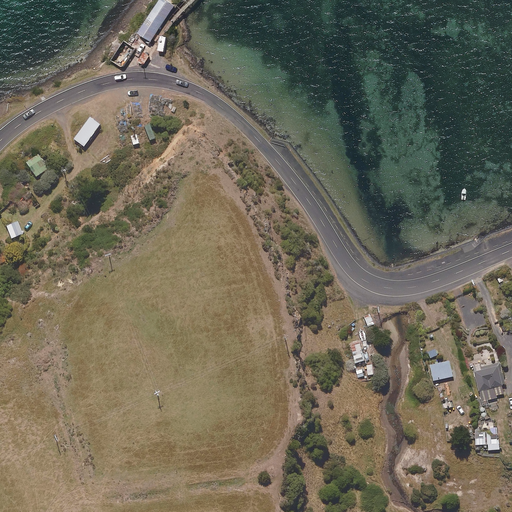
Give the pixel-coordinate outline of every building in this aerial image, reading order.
[(175,5),(166,0),(159,0),(138,32),(151,41),(175,5)] [(204,51),(189,37),(185,41),(188,44),(181,51),(192,63),(204,51)] [(173,99),(165,99),(165,112),(173,112),(173,99)] [(100,124),(90,117),(74,139),(84,147),(100,124)] [(48,168),(38,154),(25,163),(36,177),(48,168)] [(24,233),(19,221),(7,226),(12,238),(24,233)] [(371,315),(364,317),(366,327),(374,325),(371,315)] [(359,341),(350,344),(355,363),(364,361),(359,341)] [(488,343),(477,346),(478,352),(470,354),(482,402),(497,398),(497,396),(504,394),(501,385),(505,384),(496,349),(495,348),(495,347),(494,347),(494,346),(493,346),(493,345),(492,345),(492,344),(491,344),(490,344),(490,343),(489,343),(488,343)] [(435,347),(426,351),(430,360),(439,356),(435,347)] [(453,377),(449,361),(429,365),(433,381),(453,377)] [(489,445),(489,447),(493,447),(493,444),(497,444),(497,428),(479,428),(475,428),(475,432),(457,433),(458,439),(475,439),(475,445),(489,445)]
